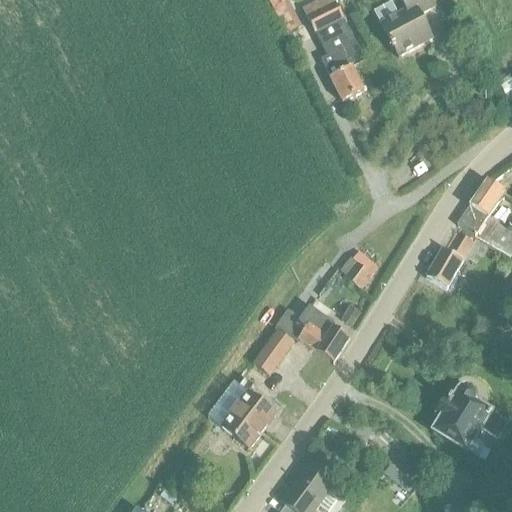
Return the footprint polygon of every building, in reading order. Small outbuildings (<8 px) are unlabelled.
[(275,0),(269,3),(286,37),(301,29),(285,0),(275,0)] [(331,0),(322,0),(301,11),(307,21),(327,59),(320,63),(342,105),(363,94),(352,71),(365,65),(335,6),(331,0)] [(374,14),(380,27),(398,60),(432,43),(419,18),(435,10),(429,0),(398,0),(406,13),(398,17),(391,4),(374,14)] [(474,239),(509,261),(511,255),(511,237),(486,220),(503,195),(486,184),(456,227),(474,239)] [(475,265),(485,248),(474,241),(472,244),(457,235),(445,254),(442,252),(425,280),(445,292),(462,263),(464,259),(475,265)] [(345,280),(360,292),(371,277),(367,274),(374,266),(359,255),(352,264),(356,266),(345,280)] [(341,322),(351,328),(359,315),(349,309),(341,322)] [(278,330),(292,340),(298,343),(297,343),(333,366),(349,342),(333,331),(335,327),(310,310),(300,323),(289,315),(278,330)] [(276,333),(251,368),(268,380),(293,345),(276,333)] [(421,348),(440,361),(446,350),(428,338),(421,348)] [(496,441),(506,425),(473,405),(474,402),(474,401),(474,398),(474,396),(473,394),(469,391),(467,391),(464,391),(462,391),(460,392),(458,393),(457,395),(451,404),(449,403),(447,407),(443,405),(436,417),(441,421),(432,435),(466,456),(481,431),(496,441)] [(220,430),(249,452),(276,417),(247,395),(220,430)] [(285,508),(282,511),(314,511),(318,507),(324,511),(329,511),(340,498),(330,491),(331,489),(307,471),(281,505),(285,508)]
